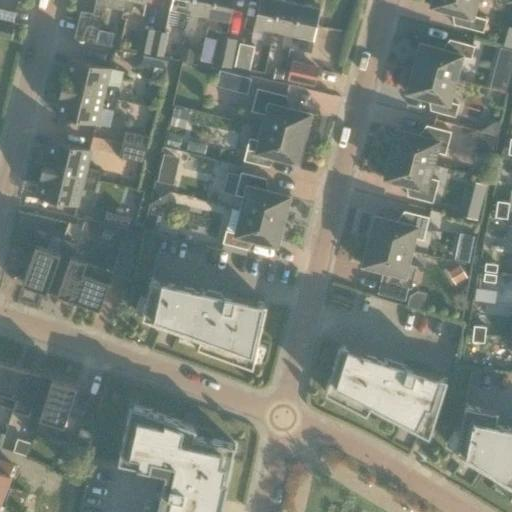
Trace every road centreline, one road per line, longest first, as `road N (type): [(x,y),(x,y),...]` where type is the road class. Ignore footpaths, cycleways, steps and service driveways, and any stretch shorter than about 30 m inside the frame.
road 1 (residential): [(282,417),(384,0)]
road 2 (residential): [(0,317),(282,417)]
road 3 (residential): [(48,0),(0,208)]
road 4 (residential): [(465,511),(370,453),(282,417)]
road 5 (unknown): [(153,262),(311,298)]
road 6 (unknown): [(304,325),(456,355)]
